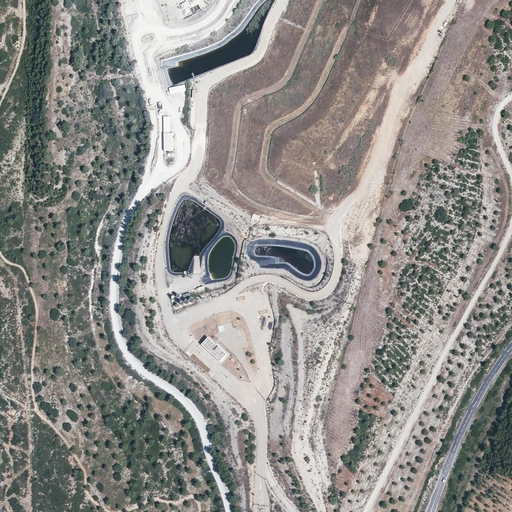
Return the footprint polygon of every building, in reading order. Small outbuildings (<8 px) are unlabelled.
[(185,0),(179,4),(182,9),(189,6),(185,0)] [(164,117),(164,152),(174,152),(174,134),(170,134),(170,117),(164,117)] [(177,307),(193,303),(191,292),(180,295),(178,289),(173,291),(177,307)] [(267,312),(264,312),(261,330),(265,330),(266,325),(271,326),(273,317),(266,316),(267,312)] [(202,345),(221,362),(227,355),(220,348),(221,347),(217,344),(217,345),(209,338),(202,345)]
